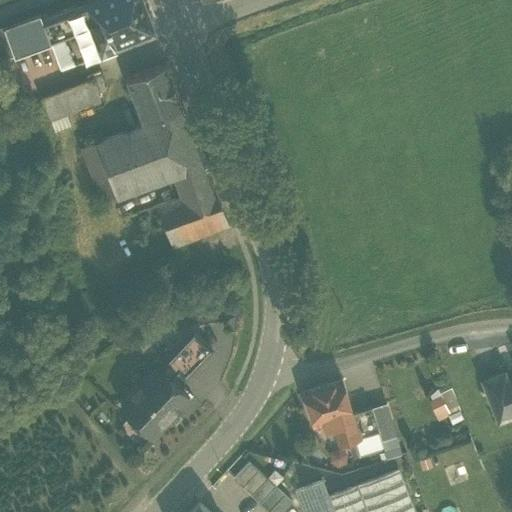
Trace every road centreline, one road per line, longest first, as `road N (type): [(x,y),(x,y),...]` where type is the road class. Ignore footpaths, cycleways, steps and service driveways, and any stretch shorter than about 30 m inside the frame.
road 1 (tertiary): [(278,372),(271,266),(183,31)]
road 2 (unclassified): [(278,372),(511,324)]
road 3 (tertiary): [(153,511),(278,372)]
